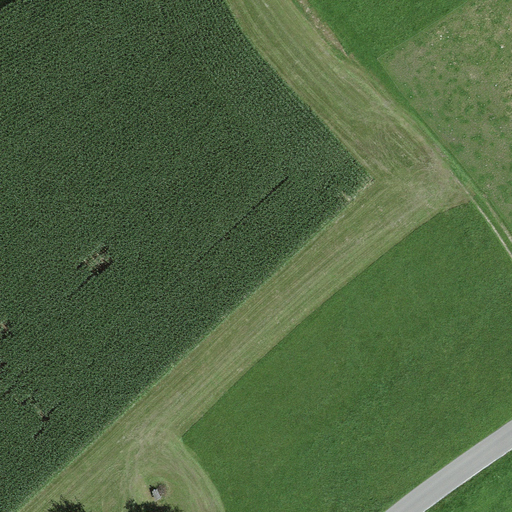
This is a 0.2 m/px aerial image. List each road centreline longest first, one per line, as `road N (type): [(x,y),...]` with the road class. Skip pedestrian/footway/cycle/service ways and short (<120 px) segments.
road 1 (track): [(511,247),(493,210),(304,0)]
road 2 (unclassified): [(406,511),(511,434)]
